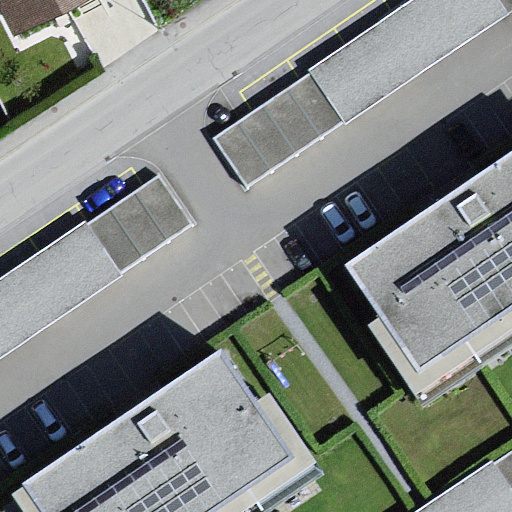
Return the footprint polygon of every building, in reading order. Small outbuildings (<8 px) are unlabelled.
[(0,0),(0,22),(6,36),(86,0),(0,0)] [(498,0),(411,0),(212,139),(249,191),(507,11),(498,0)] [(511,152),(350,259),(385,311),(371,320),(418,391),(511,329),(511,152)] [(0,359),(197,228),(160,173),(0,279),(0,359)] [(252,399),(218,347),(22,476),(46,511),(237,511),(313,462),(266,390),(252,399)] [(511,511),(511,448),(419,511),(511,511)]
